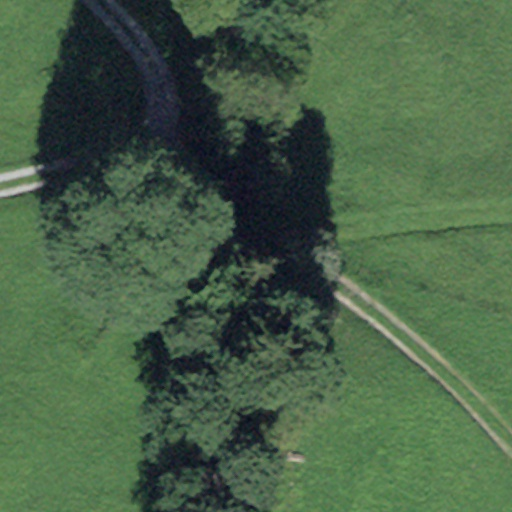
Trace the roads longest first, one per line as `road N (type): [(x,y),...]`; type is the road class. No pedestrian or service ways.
road 1 (track): [(511,450),(149,130)]
road 2 (track): [(0,109),(149,130)]
